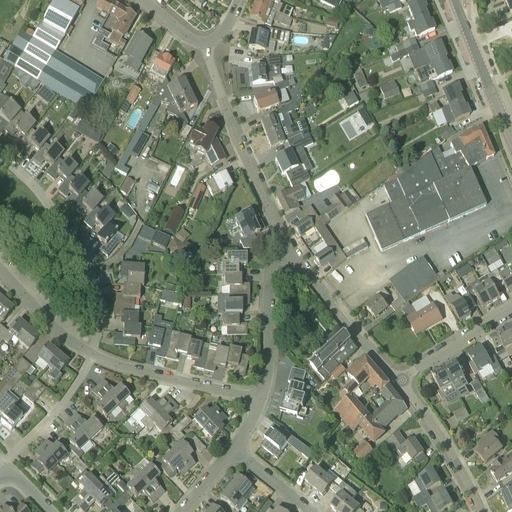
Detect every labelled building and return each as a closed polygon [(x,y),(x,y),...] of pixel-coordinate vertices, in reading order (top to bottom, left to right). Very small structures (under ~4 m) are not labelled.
[(55,0),(35,34),(32,39),(28,45),(23,53),(13,69),(42,86),(85,112),(105,79),(89,71),(83,81),(50,60),(56,52),(55,52),(69,29),(81,7),(83,0),(55,0)] [(109,15),(114,6),(108,3),(109,0),(101,0),(97,8),(103,11),(101,13),(107,17),(108,15),(109,15)] [(189,0),(192,1),(191,2),(201,9),(207,0),(189,0)] [(276,14),(289,19),(293,10),(280,5),(281,3),(275,1),(275,0),(273,0),(257,0),(255,8),(270,14),(276,16),(276,14)] [(337,11),(342,1),(339,0),(314,0),(315,0),(337,11)] [(399,3),(406,1),(405,0),(377,0),(382,10),(399,3)] [(414,22),(426,17),(424,10),(426,9),(422,1),(408,7),(414,22)] [(401,9),(399,3),(382,10),(384,15),(389,13),(389,14),(401,9)] [(121,40),(134,18),(120,10),(114,6),(109,15),(115,19),(119,21),(111,35),(107,33),(103,39),(123,49),(126,44),(121,40)] [(290,20),(289,19),(276,14),(276,16),(270,14),(255,8),(250,20),(258,23),(257,24),(265,26),(271,28),(274,22),(289,28),(292,21),(290,20)] [(414,22),(407,25),(410,33),(414,32),(416,38),(434,31),(431,23),(429,24),(426,17),(414,22)] [(336,30),(338,24),(327,20),(325,27),(336,30)] [(28,29),(25,34),(32,39),(35,34),(28,29)] [(288,45),(290,34),(265,29),(264,36),(251,33),(249,49),(264,52),(266,43),(275,44),(276,43),(288,45)] [(376,31),(366,29),(365,37),(375,38),(376,31)] [(136,74),(141,65),(140,64),(152,44),(143,39),(143,38),(136,34),(124,56),(129,59),(124,67),(136,74)] [(331,44),(331,39),(325,38),(325,43),(324,43),(322,51),(328,52),(330,44),(331,44)] [(28,45),(17,39),(12,47),(23,53),(28,45)] [(397,54),(416,46),(414,41),(395,48),(397,54)] [(101,43),(98,49),(106,53),(109,47),(101,43)] [(446,59),(440,44),(424,50),(419,52),(416,46),(397,54),(390,57),(392,63),(408,57),(414,71),(431,64),(432,65),(444,60),(446,59)] [(23,53),(12,47),(2,62),(0,65),(0,84),(3,86),(13,69),(23,53)] [(165,80),(175,63),(154,52),(145,69),(165,80)] [(274,87),(287,82),(286,81),(283,83),(280,76),(272,79),(271,67),(280,67),(279,57),(266,59),(267,67),(251,69),(253,85),(273,83),(274,87)] [(444,60),(432,65),(434,71),(426,74),(429,80),(431,79),(432,82),(452,74),(449,65),(447,66),(444,60)] [(169,104),(191,93),(184,80),(163,90),(169,104)] [(287,82),(274,87),(277,93),(294,86),(291,80),(287,82)] [(384,101),(399,95),(394,81),(379,88),(384,101)] [(124,113),(129,103),(140,85),(136,83),(120,111),(124,113)] [(421,93),(433,88),(431,84),(419,88),(421,93)] [(44,87),(40,91),(52,100),(55,96),(44,87)] [(449,107),(461,102),(459,96),(461,95),(457,87),(443,92),(443,93),(436,96),(438,100),(445,97),(449,107)] [(433,88),(421,93),(424,99),(436,94),(433,88)] [(191,93),(169,104),(169,106),(174,117),(180,114),(180,115),(197,107),(191,93)] [(352,93),(343,98),(349,108),(357,103),(352,93)] [(281,100),(278,94),(270,97),(269,95),(253,100),(258,111),(256,111),(258,114),(280,105),(279,101),(281,100)] [(136,161),(148,138),(143,135),(160,103),(160,97),(157,95),(137,132),(124,154),(129,157),(136,161)] [(16,117),(20,112),(22,110),(6,97),(4,99),(2,97),(0,99),(0,120),(1,119),(8,125),(16,117)] [(266,136),(282,130),(280,124),(283,123),(281,117),(298,110),(303,100),(299,98),(295,105),(276,113),(277,117),(277,118),(274,119),(274,118),(261,123),(266,136)] [(461,102),(449,107),(455,122),(470,116),(466,108),(464,109),(461,102)] [(427,116),(439,111),(436,103),(428,107),(428,108),(424,109),(427,116)] [(360,119),(366,116),(362,109),(356,112),(360,119)] [(30,131),(31,131),(35,125),(25,117),(20,112),(16,117),(8,125),(4,131),(12,137),(17,132),(24,138),(30,131)] [(289,147),(310,138),(307,132),(308,131),(303,120),(292,126),(282,130),(266,136),(271,149),(287,143),(289,147)] [(97,142),(102,134),(81,122),(76,130),(97,142)] [(215,138),(217,132),(207,126),(204,133),(196,129),(189,144),(196,148),(195,151),(205,156),(211,168),(225,161),(215,138)] [(187,139),(191,130),(186,127),(181,136),(187,139)] [(486,161),(493,157),(481,128),(470,133),(450,145),(455,155),(443,160),(437,147),(405,174),(399,178),(395,182),(389,184),(383,187),(391,205),(365,216),(381,253),(449,223),(486,207),(470,170),(486,161)] [(444,142),(454,134),(449,128),(440,137),(444,142)] [(37,136),(31,131),(30,131),(24,138),(18,145),(26,152),(31,146),(38,152),(45,145),(49,139),(40,132),(37,136)] [(310,138),(289,147),(293,154),(306,147),(306,146),(312,143),(310,138)] [(52,167),(58,160),(64,153),(54,145),(51,150),(45,145),(38,152),(32,159),(40,166),(45,161),(52,167)] [(117,153),(109,145),(104,151),(112,158),(117,153)] [(297,168),(291,154),(275,161),(282,176),(285,175),(293,190),(310,180),(303,166),(297,168)] [(66,181),(70,177),(77,168),(68,160),(64,165),(58,160),(52,167),(46,174),(54,181),(58,175),(66,181)] [(115,168),(107,165),(102,175),(109,179),(115,168)] [(399,178),(405,174),(401,169),(395,173),(397,175),(399,178)] [(219,193),(225,190),(224,188),(230,185),(225,174),(212,180),(206,184),(212,196),(219,193)] [(399,178),(397,175),(387,179),(389,184),(395,182),(399,178)] [(78,199),(84,192),(89,185),(79,177),(76,181),(70,177),(66,181),(58,191),(66,198),(70,192),(78,199)] [(127,195),(133,183),(126,179),(120,191),(127,195)] [(155,193),(158,187),(150,183),(147,189),(155,193)] [(199,200),(204,189),(198,187),(194,199),(199,200)] [(284,217),(292,212),(298,208),(298,207),(301,206),(299,203),(304,201),(298,188),(276,199),(284,217)] [(91,214),(96,209),(103,200),(93,192),(90,197),(84,192),(78,199),(71,207),(79,213),(84,208),(91,214)] [(328,225),(345,211),(335,198),(329,203),(333,208),(322,217),(328,225)] [(126,206),(122,210),(120,212),(124,216),(130,210),(126,206)] [(321,239),(328,234),(311,208),(298,216),(302,222),(293,229),(294,230),(293,231),(297,238),(298,237),(300,239),(314,229),(321,239)] [(103,230),(107,226),(115,217),(105,209),(102,214),(96,209),(91,214),(84,223),(91,230),(96,224),(103,230)] [(164,230),(174,234),(183,212),(176,209),(174,212),(173,212),(164,230)] [(254,236),(260,233),(254,221),(255,221),(250,212),(241,216),(235,219),(241,230),(246,240),(240,242),(244,250),(256,250),(260,249),(254,236)] [(107,226),(103,230),(96,239),(104,245),(99,251),(107,257),(106,257),(107,258),(119,243),(113,239),(117,234),(107,226)] [(150,243),(155,232),(143,226),(138,238),(150,243)] [(190,236),(182,230),(175,238),(183,245),(190,236)] [(328,234),(321,239),(328,249),(313,259),(315,261),(313,262),(318,268),(319,267),(320,269),(330,263),(335,270),(347,261),(328,234)] [(364,239),(343,251),(348,259),(369,247),(364,239)] [(186,249),(174,240),(166,251),(179,260),(186,249)] [(500,244),(503,249),(508,246),(505,241),(500,244)] [(495,248),(484,255),(490,266),(501,260),(495,248)] [(239,276),(239,275),(238,265),(246,265),(246,255),(227,256),(227,264),(221,264),(222,276),(225,276),(239,276)] [(390,282),(401,297),(406,304),(408,302),(438,281),(422,258),(390,282)] [(143,288),(144,275),(138,274),(139,267),(120,265),(119,279),(126,280),(126,286),(140,287),(143,288)] [(509,294),(511,291),(511,278),(505,266),(492,274),(499,286),(503,284),(509,294)] [(461,269),(456,273),(460,280),(465,277),(461,269)] [(438,280),(444,276),(441,272),(435,276),(438,280)] [(495,289),(499,286),(492,274),(479,281),(492,304),(500,299),(495,289)] [(231,296),(249,296),(249,286),(242,286),(242,276),(239,275),(239,276),(225,276),(225,288),(231,288),(231,296)] [(483,309),(492,304),(479,281),(466,289),(469,295),(473,301),(477,299),(483,309)] [(126,286),(123,286),(122,296),(115,295),(115,305),(133,307),(133,299),(139,299),(140,287),(126,286)] [(376,320),(387,309),(382,302),(389,296),(384,289),(376,295),(369,301),(372,305),(367,309),(376,320)] [(473,301),(469,295),(462,300),(461,299),(459,298),(458,297),(456,297),(454,297),(453,298),(451,294),(445,298),(461,322),(472,316),(469,312),(476,307),(473,301)] [(239,316),(242,316),(242,306),(249,305),(249,296),(231,296),(218,296),(219,304),(225,304),(226,315),(226,316),(239,316)] [(401,297),(391,307),(395,312),(401,308),(404,306),(403,306),(406,304),(401,297)] [(0,335),(2,332),(0,330),(0,325),(13,310),(3,302),(0,305),(0,335)] [(408,302),(406,304),(403,306),(404,306),(401,308),(403,312),(411,307),(408,302)] [(442,320),(432,304),(417,313),(412,306),(411,307),(403,312),(402,312),(416,335),(442,320)] [(132,314),(133,307),(115,305),(114,315),(121,316),(120,326),(123,326),(137,327),(138,314),(132,314)] [(226,316),(226,315),(222,315),(222,328),(222,336),(228,336),(246,336),(246,326),(239,326),(239,316),(226,316)] [(19,342),(29,330),(19,322),(7,336),(2,332),(0,335),(0,344),(3,341),(8,345),(14,338),(19,342)] [(137,327),(123,326),(122,336),(116,336),(115,346),(134,347),(134,340),(139,340),(140,327),(137,327)] [(165,358),(171,332),(164,331),(163,332),(151,329),(147,346),(157,349),(155,356),(165,358)] [(285,341),(290,336),(283,329),(279,334),(285,341)] [(509,358),(511,356),(511,338),(507,329),(496,335),(509,358)] [(29,330),(19,342),(29,350),(39,338),(29,330)] [(186,356),(190,342),(190,339),(179,336),(180,334),(171,332),(165,358),(175,360),(176,353),(186,356)] [(352,343),(344,335),(339,339),(336,336),(332,335),(327,340),(327,343),(331,347),(310,365),(324,381),(330,376),(339,368),(339,367),(340,366),(348,359),(357,350),(353,346),(354,346),(351,343),(352,343)] [(509,358),(496,335),(489,339),(498,355),(499,358),(507,354),(509,358)] [(203,370),(208,353),(201,351),(202,345),(190,342),(186,356),(185,358),(195,361),(193,368),(203,370)] [(47,367),(58,355),(48,347),(38,359),(47,367)] [(225,365),(229,351),(225,350),(217,348),(216,354),(208,353),(203,370),(213,372),(215,365),(225,368),(225,365)] [(229,351),(225,365),(235,367),(233,374),(243,377),(248,358),(240,356),(242,351),(229,348),(229,351)] [(488,360),(481,348),(469,356),(473,363),(469,365),(475,376),(490,368),(494,375),(502,371),(495,357),(488,360)] [(58,355),(47,367),(53,372),(48,378),(56,385),(61,378),(58,375),(68,363),(58,355)] [(17,373),(26,363),(21,359),(13,369),(17,373)] [(380,394),(390,386),(384,379),(366,359),(358,366),(369,378),(350,397),(334,411),(348,427),(366,412),(356,401),(363,395),(372,389),(373,390),(376,388),(380,394)] [(17,373),(22,377),(31,367),(26,363),(17,373)] [(444,370),(456,393),(468,386),(456,363),(444,370)] [(345,372),(340,366),(339,367),(339,368),(330,376),(335,381),(345,372)] [(350,397),(369,378),(358,366),(348,377),(353,382),(344,391),(350,397)] [(13,369),(0,383),(0,393),(17,373),(13,369)] [(286,382),(291,383),(289,393),(285,392),(280,411),(298,416),(300,407),(303,408),(306,398),(303,397),(305,387),(302,386),(305,374),(289,370),(286,382)] [(457,394),(456,393),(444,370),(432,377),(441,392),(438,393),(442,402),(457,394)] [(6,396),(9,393),(22,377),(17,373),(0,393),(0,394),(4,398),(5,396),(6,396)] [(482,405),(489,400),(483,390),(477,380),(470,384),(476,393),(475,393),(482,405)] [(38,391),(42,395),(46,390),(35,381),(29,388),(35,394),(38,391)] [(117,408),(118,408),(121,412),(127,406),(126,401),(129,398),(119,387),(113,393),(103,382),(97,387),(117,408)] [(400,416),(408,409),(390,386),(380,394),(386,402),(378,411),(390,424),(399,415),(400,416)] [(106,419),(117,408),(97,387),(91,392),(102,403),(96,409),(106,419)] [(34,397),(35,394),(29,388),(23,396),(33,405),(37,400),(34,397)] [(37,400),(42,395),(38,391),(35,394),(34,397),(37,400)] [(0,414),(4,418),(12,410),(16,405),(6,396),(5,396),(4,398),(0,402),(0,414)] [(145,428),(172,402),(166,397),(155,407),(149,401),(139,411),(145,418),(140,423),(145,428)] [(173,430),(169,427),(172,425),(166,419),(177,408),(172,402),(145,428),(149,433),(155,428),(160,434),(157,438),(160,442),(170,433),(173,430)] [(203,431),(220,414),(214,408),(208,414),(205,410),(194,421),(203,431)] [(12,410),(4,418),(0,423),(11,432),(22,419),(12,410)] [(458,423),(469,417),(466,410),(454,416),(458,423)] [(390,424),(378,411),(371,418),(366,412),(348,427),(353,433),(361,427),(374,443),(384,434),(382,431),(385,428),(390,424)] [(220,414),(203,431),(212,440),(223,430),(219,426),(226,420),(220,414)] [(70,420),(90,441),(101,430),(102,431),(106,427),(95,415),(90,419),(91,421),(86,426),(75,415),(70,420)] [(175,428),(180,434),(192,423),(187,417),(175,428)] [(79,451),(90,441),(70,420),(64,425),(74,436),(69,442),(72,445),(68,449),(71,452),(76,458),(79,460),(83,455),(79,451)] [(184,438),(180,434),(175,428),(173,430),(170,433),(179,443),(184,438)] [(296,441),(283,431),(278,436),(271,431),(266,437),(267,438),(261,446),(262,447),(277,459),(282,453),(280,451),(286,443),(291,447),(296,441)] [(486,464),(503,450),(498,445),(501,442),(493,432),(477,445),(481,449),(476,453),(486,464)] [(407,446),(403,440),(399,434),(385,444),(389,451),(393,448),(401,460),(407,455),(412,462),(424,454),(414,441),(407,446)] [(200,455),(206,449),(195,438),(190,443),(200,455)] [(71,452),(68,449),(62,442),(57,447),(56,446),(52,449),(46,442),(40,448),(57,466),(66,457),(71,452)] [(360,462),(373,451),(365,442),(352,453),(360,462)] [(172,453),(188,470),(195,465),(188,458),(192,455),(182,444),(172,453)] [(47,475),(57,466),(40,448),(33,454),(40,461),(37,464),(35,462),(30,467),(39,476),(44,471),(47,475)] [(308,462),(314,455),(307,450),(301,457),(308,462)] [(182,476),(188,470),(172,453),(166,459),(165,458),(160,458),(154,463),(167,477),(176,470),(182,476)] [(511,454),(502,460),(500,458),(491,466),(494,469),(494,471),(491,473),(497,483),(511,475),(510,474),(511,473),(511,454)] [(87,469),(81,462),(76,468),(82,474),(84,471),(87,469)] [(314,490),(325,476),(316,468),(315,469),(311,465),(307,470),(311,474),(305,482),(314,490)] [(376,476),(370,465),(365,468),(360,471),(363,475),(367,472),(371,479),(376,476)] [(132,472),(158,499),(164,494),(153,482),(159,477),(149,466),(143,472),(138,466),(132,472)] [(78,508),(105,482),(100,477),(95,482),(88,476),(89,476),(84,471),(82,474),(73,483),(72,483),(77,488),(79,486),(84,491),(73,502),(78,508)] [(416,505),(430,497),(427,492),(441,484),(433,471),(414,482),(421,494),(413,499),(416,505)] [(152,504),(158,499),(132,472),(127,477),(133,483),(126,489),(136,499),(142,493),(152,504)] [(246,472),(242,477),(246,481),(250,475),(246,472)] [(334,493),(339,488),(334,484),(335,484),(325,476),(314,490),(323,497),(330,489),(334,493)] [(72,483),(73,483),(68,477),(63,482),(68,487),(72,483)] [(105,482),(78,508),(82,511),(85,511),(95,503),(101,509),(110,499),(105,493),(118,481),(114,477),(106,483),(105,482)] [(227,486),(246,502),(255,491),(237,477),(233,483),(231,481),(227,486)] [(336,511),(342,511),(351,502),(357,495),(343,483),(339,488),(334,493),(339,497),(331,507),(336,511)] [(246,502),(227,486),(223,491),(225,493),(220,499),(233,510),(234,509),(237,511),(238,511),(247,502),(246,502)] [(511,490),(502,495),(509,509),(511,507),(511,490)] [(430,497),(416,505),(419,510),(426,506),(429,511),(433,511),(442,511),(453,506),(446,493),(432,500),(430,497)] [(120,511),(119,510),(130,500),(124,494),(113,505),(109,510),(110,511),(120,511)] [(266,511),(269,509),(272,505),(267,501),(258,511),(266,511)] [(351,502),(342,511),(362,511),(359,510),(360,509),(351,502)]
